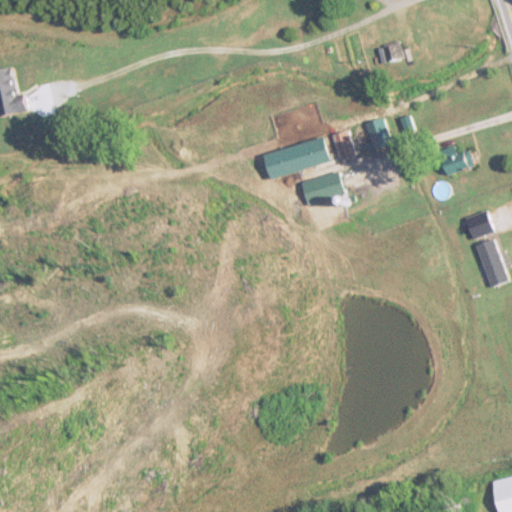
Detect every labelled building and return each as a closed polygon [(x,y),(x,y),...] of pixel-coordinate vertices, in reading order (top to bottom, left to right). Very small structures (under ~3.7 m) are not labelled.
[(391,62),(406,58),(402,42),(387,47),(391,62)] [(0,106),(2,118),(34,112),(30,92),(23,93),(18,68),(0,71),(0,106)] [(368,127),(379,151),(396,143),(384,119),(368,127)] [(267,155),(273,179),(337,164),(331,139),(267,155)] [(355,158),(354,146),(342,146),(342,159),(355,158)] [(462,171),(474,168),(469,154),(458,157),(462,171)] [(369,190),(362,166),(303,182),(310,206),(369,190)] [(511,511),(511,476),(497,480),(503,511),(511,511)]
